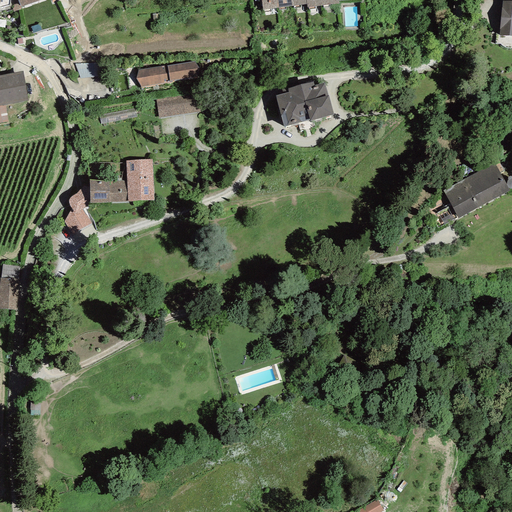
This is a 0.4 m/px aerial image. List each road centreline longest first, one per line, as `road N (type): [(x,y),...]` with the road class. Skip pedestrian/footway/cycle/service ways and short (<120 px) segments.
road 1 (residential): [(23,511),(8,395),(35,245),(49,196),(70,174),(73,140),(37,61),(0,47)]
road 2 (track): [(39,65),(54,65),(78,89),(76,37),(59,0)]
